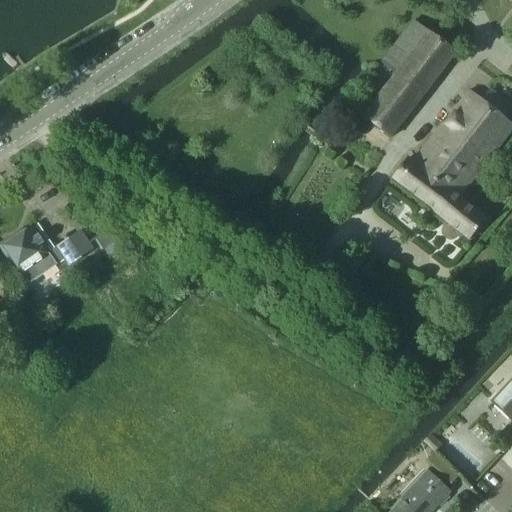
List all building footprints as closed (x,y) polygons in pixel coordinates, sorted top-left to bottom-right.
[(396,75),(363,117),(391,138),(456,54),(414,22),(382,64),(396,75)] [(483,102),(470,92),(414,165),(408,160),(394,178),(436,211),(435,213),(469,240),(485,220),(459,199),(511,129),(511,124),(504,119),(511,108),(511,107),(491,91),(483,102)] [(105,207),(91,216),(104,234),(95,240),(109,260),(132,243),(105,207)] [(33,226),(3,246),(30,285),(66,260),(70,265),(93,249),(81,232),(68,241),(51,253),(33,226)] [(160,295),(146,309),(153,316),(167,303),(160,295)] [(9,298),(0,306),(16,323),(25,314),(9,298)] [(0,306),(0,330),(3,328),(7,332),(16,324),(0,306)] [(40,365),(26,380),(38,392),(53,377),(40,365)] [(511,381),(492,402),(511,421),(511,420),(511,381)] [(430,434),(423,442),(434,452),(442,446),(430,434)] [(434,453),(426,460),(450,484),(458,476),(434,453)] [(429,511),(448,492),(426,471),(402,497),(403,498),(390,511),(429,511)]
